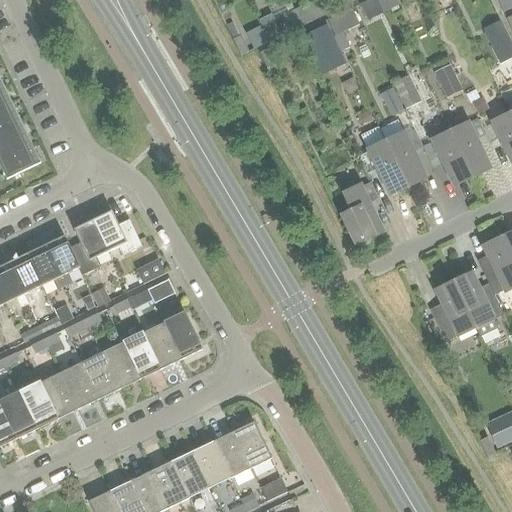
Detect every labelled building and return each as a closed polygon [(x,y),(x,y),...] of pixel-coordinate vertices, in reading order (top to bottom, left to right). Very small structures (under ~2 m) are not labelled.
[(390,11),(384,0),(375,0),(382,14),(390,11)] [(394,0),(384,0),(390,11),(398,7),(394,0)] [(296,30),(304,26),(296,10),(288,14),(296,30)] [(334,18),(326,21),(334,38),(341,53),(349,49),(341,34),(342,34),(359,26),(351,10),(334,18)] [(279,36),(269,14),(256,20),(266,42),(279,36)] [(288,14),(281,18),(288,34),(296,30),(288,14)] [(326,21),(319,25),(326,41),(334,38),(326,21)] [(318,44),(312,31),(301,36),(308,49),(318,44)] [(511,49),(503,31),(486,39),(500,67),(511,61),(511,49)] [(248,53),(240,37),(232,41),(240,57),(248,53)] [(266,71),(275,67),(267,51),(259,54),(266,71)] [(462,92),(450,67),(435,74),(447,100),(462,92)] [(421,103),(409,78),(394,85),(406,110),(421,103)] [(0,169),(6,181),(40,165),(0,81),(0,169)] [(392,90),(379,96),(390,118),(403,112),(392,90)] [(482,98),(471,104),(478,117),(488,111),(482,98)] [(491,124),(511,167),(511,121),(508,113),(508,114),(509,116),(491,124)] [(448,132),(472,180),(471,178),(489,170),(467,125),(450,133),(449,131),(448,132)] [(378,175),(388,197),(406,188),(407,190),(384,141),(383,141),(378,130),(360,138),(368,154),(359,158),(369,180),(378,175)] [(431,142),(453,187),(470,179),(471,181),(472,180),(448,132),(449,134),(431,142)] [(384,141),(407,190),(408,190),(407,188),(425,179),(403,134),(385,143),(385,141),(384,141)] [(360,187),(342,196),(341,194),(340,194),(346,207),(338,212),(354,245),(362,241),(363,243),(365,243),(364,241),(381,232),(360,187)] [(111,213),(91,222),(107,254),(118,248),(122,257),(141,248),(128,221),(117,227),(111,213)] [(96,259),(107,254),(91,222),(72,231),(79,245),(69,250),(79,269),(78,270),(81,277),(100,268),(96,259)] [(500,237),(499,238),(511,263),(511,234),(501,239),(500,237)] [(63,238),(44,247),(64,288),(71,284),(67,275),(78,270),(79,269),(69,250),(63,238)] [(511,263),(499,238),(500,240),(482,248),(504,293),(511,289),(511,263)] [(44,247),(26,256),(41,287),(52,282),(57,291),(64,288),(44,247)] [(26,256),(7,265),(27,305),(35,302),(30,293),(41,287),(26,256)] [(158,261),(136,271),(143,286),(165,275),(158,261)] [(7,265),(0,268),(0,296),(4,305),(15,300),(20,309),(27,305),(7,265)] [(452,282),(475,331),(476,330),(480,339),(498,331),(492,320),(502,315),(488,287),(479,292),(471,275),(453,284),(452,282)] [(475,331),(452,282),(451,282),(452,284),(435,293),(441,306),(430,312),(445,343),(474,329),(475,331)] [(175,296),(169,283),(148,292),(154,306),(175,296)] [(111,302),(105,289),(92,295),(98,309),(111,302)] [(148,292),(137,298),(141,307),(152,301),(148,292)] [(87,312),(94,309),(88,297),(82,300),(87,312)] [(131,310),(127,302),(114,309),(117,317),(131,310)] [(74,320),(67,306),(55,311),(62,326),(74,320)] [(163,325),(180,362),(202,351),(184,315),(163,325)] [(85,322),(89,330),(102,324),(98,316),(85,322)] [(60,326),(56,318),(38,327),(41,335),(60,326)] [(89,330),(85,322),(65,332),(69,340),(89,330)] [(160,371),(180,362),(163,325),(142,335),(160,371)] [(41,335),(38,327),(19,336),(23,344),(41,335)] [(57,335),(44,342),(48,349),(61,343),(57,335)] [(122,345),(139,381),(160,371),(142,335),(122,345)] [(48,349),(44,342),(32,348),(35,356),(48,349)] [(101,355),(119,391),(139,381),(122,345),(101,355)] [(22,362),(18,355),(3,362),(10,375),(11,374),(8,368),(22,362)] [(81,365),(98,401),(119,391),(101,355),(81,365)] [(0,379),(10,375),(3,362),(0,363),(0,379)] [(60,374),(78,411),(98,401),(81,365),(60,374)] [(57,421),(78,411),(60,374),(39,384),(57,421)] [(36,431),(57,421),(39,384),(19,394),(36,431)] [(0,407),(16,441),(36,431),(19,394),(0,403),(0,407)] [(0,448),(16,441),(0,407),(0,448)] [(511,442),(511,412),(485,426),(496,450),(511,442)] [(232,434),(250,470),(271,460),(253,424),(232,434)] [(229,480),(250,470),(232,434),(212,444),(229,480)] [(487,458),(495,455),(487,439),(479,442),(487,458)] [(191,454),(209,490),(229,480),(212,444),(191,454)] [(170,463),(188,500),(209,490),(191,454),(170,463)] [(150,473),(167,510),(188,500),(170,463),(150,473)] [(129,483),(143,511),(162,511),(167,510),(150,473),(129,483)] [(286,494),(280,480),(260,490),(267,503),(286,494)] [(143,511),(129,483),(109,493),(117,511),(143,511)] [(117,511),(109,493),(88,503),(91,511),(117,511)] [(248,511),(258,507),(255,500),(242,506),(244,511),(248,511)]
